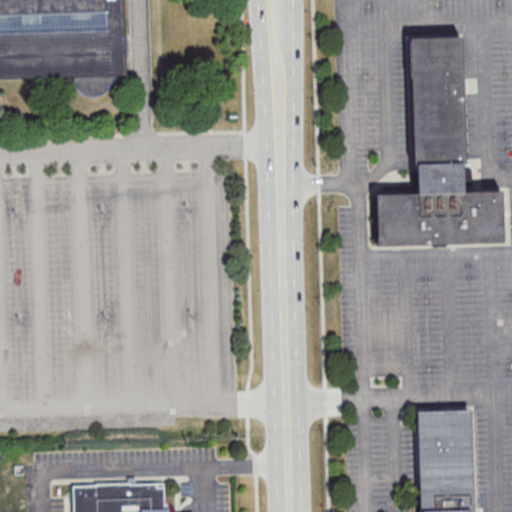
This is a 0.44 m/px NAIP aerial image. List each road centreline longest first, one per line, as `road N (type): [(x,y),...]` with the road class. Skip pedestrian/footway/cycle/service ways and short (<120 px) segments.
road 1 (secondary): [(291,511),(283,183)]
road 2 (secondary): [(282,143),(275,0)]
